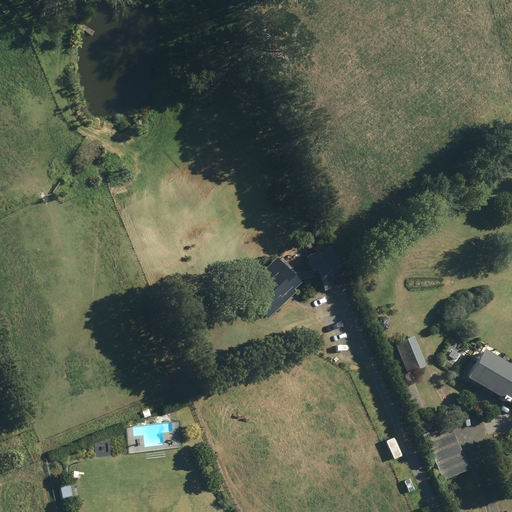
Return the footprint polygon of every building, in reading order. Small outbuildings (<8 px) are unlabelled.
[(299,283),(297,281),(317,278),(323,292),(344,283),(330,247),(303,257),(309,272),(295,273),(281,260),(279,261),(275,257),(267,265),(265,263),(254,274),(258,278),(254,283),(266,295),(252,306),(266,321),(294,293),(292,291),(299,283)] [(413,336),(393,343),(405,372),(395,376),(410,414),(423,409),(409,373),(425,367),(413,336)] [(454,375),(470,348),(454,339),(439,366),(454,375)] [(511,367),(481,349),(463,379),(511,408),(511,367)] [(451,432),(424,443),(440,482),(467,471),(451,432)] [(76,481),(57,485),(61,503),(79,499),(76,481)]
